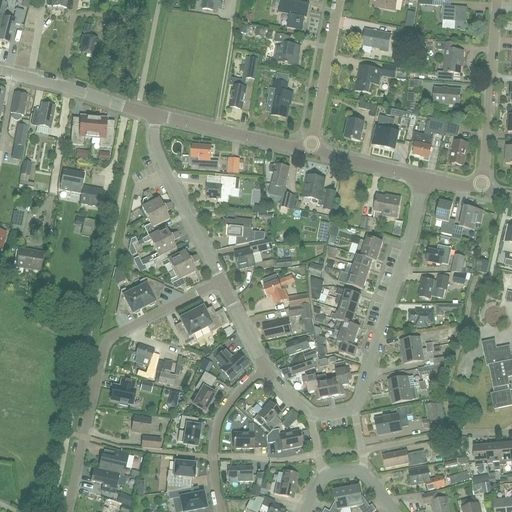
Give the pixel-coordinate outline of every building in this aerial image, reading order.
[(65,8),(66,0),(47,0),(47,6),(65,8)] [(203,0),(202,9),(213,11),(214,9),(222,10),(223,0),(203,0)] [(302,31),(304,18),(306,19),(309,4),(286,0),(280,0),(279,6),(278,14),(289,16),(286,28),(302,31)] [(397,0),(370,0),(369,7),(395,11),(397,0)] [(0,40),(10,43),(15,24),(20,26),(24,11),(16,9),(13,20),(2,17),(6,4),(0,2),(0,40)] [(443,7),(442,21),(456,22),(455,30),(465,31),(466,10),(457,9),(457,8),(443,7)] [(81,54),(93,56),(97,40),(90,39),(91,34),(88,34),(90,26),(85,25),(80,46),(82,47),(81,54)] [(238,33),(246,34),(247,27),(239,25),(238,33)] [(256,28),(255,36),(263,38),(264,30),(256,28)] [(396,36),(412,39),(414,32),(397,29),(396,36)] [(390,35),(365,31),(362,46),(380,49),(380,51),(387,53),(390,35)] [(297,68),(297,67),(296,67),(300,47),(301,47),(289,44),(290,38),(291,38),(291,37),(275,34),(274,42),(281,43),(281,47),(276,46),(273,62),(278,63),(285,64),(285,66),(297,68)] [(444,73),(460,74),(461,61),(462,62),(463,52),(455,51),(456,44),(442,43),(436,43),(435,50),(442,50),(442,51),(445,51),(444,73)] [(249,58),(245,79),(255,80),(258,60),(249,58)] [(384,65),(382,77),(394,79),(396,67),(384,65)] [(379,86),(382,71),(360,66),(355,92),(370,95),(372,85),(379,86)] [(286,118),(289,101),(291,101),(292,93),(286,92),(289,77),(278,75),(277,82),(273,81),(271,90),(275,90),(270,116),(286,118)] [(243,82),(230,79),(229,87),(233,87),(229,108),(242,110),(246,89),(242,88),(243,82)] [(422,80),(409,80),(408,89),(422,89),(422,80)] [(459,106),(460,90),(434,89),(433,104),(459,106)] [(23,116),(27,95),(15,92),(11,113),(23,116)] [(407,93),(406,109),(414,109),(415,101),(414,101),(414,93),(407,93)] [(378,105),(360,101),(358,108),(370,111),(369,116),(375,118),(378,105)] [(50,129),(54,106),(42,104),(39,115),(33,114),(31,125),(50,129)] [(418,114),(417,114),(406,112),(392,108),(390,116),(395,117),(396,116),(410,120),(408,125),(415,127),(418,114)] [(91,142),(94,118),(81,116),(80,128),(72,127),(70,144),(83,146),(84,137),(92,138),(91,142)] [(377,128),(373,145),(394,150),(398,133),(392,131),(395,119),(380,116),(377,128)] [(94,118),(91,142),(92,142),(91,142),(92,138),(100,139),(99,147),(111,148),(112,143),(114,131),(106,130),(107,119),(94,118)] [(443,136),(444,133),(447,122),(428,118),(424,135),(414,133),(412,143),(415,144),(413,155),(429,158),(431,147),(428,146),(431,134),(443,136)] [(25,147),(28,126),(29,121),(22,120),(21,125),(17,124),(14,145),(25,147)] [(344,138),(360,142),(364,124),(348,120),(344,138)] [(460,125),(447,122),(444,133),(458,136),(460,125)] [(463,166),(468,144),(455,141),(450,163),(463,166)] [(198,161),(210,162),(210,153),(213,154),(213,149),(211,149),(211,146),(192,145),(191,158),(198,158),(198,161)] [(96,156),(96,148),(84,147),(83,155),(96,156)] [(109,161),(109,153),(101,153),(101,161),(109,161)] [(21,174),(20,180),(28,182),(29,178),(26,178),(26,175),(29,176),(31,162),(22,161),(20,174),(21,174)] [(231,171),(227,171),(227,175),(236,176),(237,176),(238,161),(232,161),(231,171)] [(271,172),(274,173),(271,186),(284,189),(289,168),(275,165),(275,167),(272,166),(270,167),(269,168),(269,169),(269,171),(271,172)] [(63,172),(61,186),(72,188),(72,193),(81,194),(79,204),(100,207),(103,189),(82,185),(84,174),(73,172),(73,174),(63,172)] [(207,184),(206,198),(218,199),(218,202),(227,203),(228,196),(231,196),(232,187),(235,187),(235,179),(236,176),(223,174),(223,178),(222,178),(221,185),(207,184)] [(307,176),(303,198),(310,199),(310,201),(312,205),(323,207),(323,210),(331,211),(335,192),(327,191),(326,193),(322,192),(324,179),(307,176)] [(146,199),(143,200),(142,204),(143,207),(141,208),(150,225),(144,228),(148,237),(142,240),(144,244),(150,241),(157,254),(151,257),(157,270),(169,264),(176,277),(170,281),(173,287),(176,289),(185,284),(182,279),(195,273),(192,266),(193,264),(199,261),(196,256),(190,259),(188,258),(185,251),(172,258),(170,252),(176,249),(173,243),(174,240),(180,237),(177,232),(171,235),(169,234),(166,228),(159,232),(157,226),(169,220),(166,214),(167,211),(173,208),(170,203),(164,206),(162,205),(159,199),(154,201),(149,190),(143,193),(146,199)] [(283,192),(280,207),(291,210),(294,196),(292,195),(292,194),(283,192)] [(382,216),(397,219),(401,198),(390,197),(390,199),(377,196),(374,212),(382,213),(382,216)] [(452,236),(454,226),(455,221),(449,220),(453,205),(440,202),(435,220),(443,222),(440,233),(452,236)] [(20,242),(28,205),(18,203),(16,211),(13,210),(12,218),(13,219),(9,240),(20,242)] [(253,213),(266,214),(267,206),(254,205),(253,213)] [(452,236),(451,239),(459,240),(462,228),(474,231),(476,223),(480,224),(483,212),(464,208),(460,227),(454,226),(452,236)] [(91,237),(94,221),(76,217),(74,224),(83,226),(81,235),(91,237)] [(365,226),(364,231),(369,232),(371,233),(374,219),(367,218),(365,226)] [(227,229),(226,237),(240,238),(239,245),(254,242),(259,241),(260,235),(255,234),(251,234),(252,221),(238,220),(237,221),(225,220),(224,229),(227,229)] [(321,222),(320,229),(328,231),(329,224),(321,222)] [(511,224),(509,224),(503,246),(511,248),(511,224)] [(187,229),(178,232),(180,237),(189,235),(187,229)] [(262,229),(261,238),(272,239),(272,230),(262,229)] [(401,237),(402,230),(394,229),(393,235),(401,237)] [(371,233),(369,232),(366,241),(352,237),(350,242),(358,245),(358,246),(379,253),(383,243),(373,240),(375,234),(371,233)] [(329,237),(328,241),(328,243),(336,246),(338,240),(335,239),(329,237)] [(135,238),(131,240),(128,251),(131,256),(136,254),(132,245),(137,242),(135,238)] [(239,270),(255,266),(256,271),(277,266),(277,268),(292,267),(291,259),(276,261),(277,264),(276,259),(254,264),(252,254),(273,249),(270,239),(249,244),(250,249),(235,253),(239,270)] [(428,250),(426,262),(441,266),(441,264),(448,265),(451,248),(438,245),(436,252),(428,250)] [(351,254),(372,261),(376,263),(379,253),(358,246),(357,250),(362,252),(361,257),(351,254)] [(29,256),(30,251),(19,249),(16,267),(14,267),(13,274),(22,275),(23,268),(39,271),(42,253),(34,251),(33,257),(29,256)] [(372,261),(351,254),(350,259),(355,261),(354,266),(369,271),(372,261)] [(451,273),(454,273),(456,273),(461,273),(464,257),(454,255),(451,273)] [(138,257),(133,260),(139,273),(146,270),(144,265),(142,266),(138,257)] [(311,264),(308,274),(320,278),(323,268),(311,264)] [(346,269),(345,273),(366,280),(369,271),(354,266),(352,271),(346,269)] [(115,268),(112,280),(115,286),(124,280),(122,274),(122,270),(115,268)] [(345,273),(341,272),(337,282),(363,290),(366,280),(345,273)] [(456,273),(454,273),(452,282),(464,285),(467,275),(456,273)] [(263,282),(264,286),(264,287),(268,297),(273,295),(274,297),(272,298),(275,304),(288,299),(284,291),(287,290),(286,286),(287,285),(284,279),(278,282),(276,275),(262,280),(263,282)] [(446,291),(449,278),(438,276),(437,284),(433,284),(434,281),(423,279),(419,297),(430,299),(431,297),(443,299),(445,291),(446,291)] [(311,291),(321,294),(323,288),(322,287),(324,281),(311,277),(310,280),(311,291)] [(143,286),(135,290),(144,308),(148,306),(150,307),(154,305),(154,303),(155,302),(150,292),(153,289),(161,292),(164,286),(146,278),(140,281),(143,286)] [(144,308),(135,290),(128,294),(126,288),(118,292),(114,312),(121,313),(123,305),(127,304),(132,314),(133,314),(135,315),(139,313),(139,310),(144,308)] [(337,299),(358,306),(361,296),(346,291),(336,288),(335,294),(338,295),(337,299)] [(319,301),(321,294),(311,291),(312,299),(319,301)] [(301,307),(311,306),(309,294),(288,297),(290,307),(288,308),(288,309),(301,307)] [(358,306),(337,299),(335,304),(341,306),(339,311),(355,316),(358,306)] [(463,305),(436,305),(436,316),(444,316),(444,312),(455,312),(455,318),(463,318),(463,305)] [(314,326),(311,306),(301,307),(288,309),(290,317),(301,316),(301,320),(307,319),(308,327),(307,327),(308,334),(315,333),(314,326)] [(191,313),(200,331),(207,327),(210,333),(229,323),(222,310),(208,317),(203,307),(201,308),(199,307),(195,309),(195,311),(191,313)] [(355,316),(339,311),(338,316),(332,314),(330,318),(359,328),(352,325),(355,316)] [(409,324),(415,324),(415,328),(427,328),(427,324),(433,324),(433,311),(409,311),(409,324)] [(200,331),(191,313),(187,315),(185,314),(181,316),(181,318),(180,319),(185,331),(178,334),(184,346),(196,340),(193,335),(200,331)] [(316,322),(323,324),(325,317),(318,315),(316,322)] [(359,328),(330,318),(330,319),(336,320),(336,321),(337,321),(334,330),(335,331),(356,338),(359,328)] [(263,326),(266,340),(291,334),(288,320),(263,326)] [(233,333),(230,327),(224,330),(227,336),(233,333)] [(433,332),(433,335),(434,340),(441,339),(441,335),(452,333),(451,329),(433,332)] [(356,338),(335,331),(333,335),(339,337),(338,342),(337,342),(353,347),(356,338)] [(305,338),(286,345),(290,356),(309,349),(305,338)] [(402,353),(422,349),(420,338),(400,341),(402,353)] [(318,345),(326,348),(328,342),(320,339),(318,345)] [(509,346),(497,349),(495,339),(481,342),(483,351),(486,367),(488,366),(494,393),(490,394),(494,410),(511,406),(511,400),(510,391),(511,390),(511,389),(511,385),(509,385),(507,378),(511,377),(511,355),(511,356),(509,346)] [(353,347),(337,342),(335,347),(341,349),(339,354),(354,359),(358,349),(353,347)] [(135,355),(150,360),(154,350),(138,345),(135,355)] [(204,356),(210,353),(207,348),(201,351),(204,356)] [(424,361),(422,349),(402,353),(404,364),(424,361)] [(231,381),(247,366),(236,354),(232,358),(225,350),(215,359),(222,367),(220,369),(231,381)] [(306,362),(318,358),(315,350),(303,355),(306,362)] [(469,395),(480,355),(469,353),(459,393),(469,395)] [(447,357),(434,359),(434,360),(435,366),(444,364),(448,364),(447,357)] [(299,358),(292,361),(294,366),(301,364),(299,358)] [(169,375),(170,371),(162,369),(164,362),(158,361),(156,372),(157,372),(155,382),(158,383),(172,386),(174,376),(169,375)] [(315,369),(313,362),(290,370),(293,377),(315,369)] [(430,366),(431,374),(446,371),(444,364),(435,366),(430,366)] [(343,386),(343,387),(349,385),(348,381),(352,380),(349,369),(335,371),(337,379),(339,387),(343,386)] [(205,413),(215,394),(209,391),(216,378),(204,372),(195,388),(199,391),(191,405),(205,413)] [(326,374),(316,376),(317,383),(319,391),(315,392),(317,400),(330,397),(327,381),(326,374)] [(317,383),(316,376),(316,375),(302,378),(304,389),(308,389),(309,393),(315,392),(319,391),(317,383)] [(390,393),(410,389),(407,377),(388,381),(390,393)] [(337,379),(327,381),(330,397),(344,395),(343,387),(343,386),(339,387),(337,379)] [(114,386),(111,401),(135,406),(139,384),(121,380),(120,387),(114,386)] [(410,389),(390,393),(392,404),(417,400),(415,388),(410,389)] [(169,399),(177,401),(179,394),(170,393),(169,399)] [(409,416),(420,414),(418,401),(407,403),(409,416)] [(274,429),(277,426),(277,425),(272,421),(280,412),(269,402),(257,415),(264,422),(261,426),(258,429),(266,436),(268,433),(268,434),(274,428),(274,429)] [(445,424),(441,403),(437,404),(436,402),(424,405),(427,419),(421,420),(423,430),(440,427),(439,425),(445,424)] [(390,417),(376,420),(379,436),(401,431),(397,415),(390,416),(390,417)] [(151,419),(133,416),(131,432),(148,434),(151,419)] [(197,447),(200,426),(193,425),(194,418),(181,416),(179,428),(186,430),(186,433),(179,431),(177,442),(183,443),(183,445),(187,446),(187,447),(195,449),(195,447),(197,447)] [(266,436),(258,429),(253,423),(249,423),(249,433),(233,433),(233,449),(253,449),(253,442),(266,442),(266,436)] [(277,426),(274,429),(274,430),(272,431),(274,442),(280,441),(282,451),(302,447),(299,431),(279,435),(279,432),(280,432),(279,429),(278,429),(277,426)] [(161,438),(142,436),(141,448),(160,450),(161,438)] [(511,459),(511,444),(498,445),(500,465),(506,465),(506,462),(511,462),(511,468),(511,467),(511,459)] [(500,465),(498,445),(486,446),(488,464),(492,463),(495,471),(500,470),(500,465)] [(486,446),(474,447),(476,468),(482,467),(482,464),(488,464),(486,446)] [(409,464),(409,467),(418,465),(416,455),(408,457),(406,451),(383,456),(385,469),(409,464)] [(94,468),(94,469),(123,475),(127,456),(115,453),(113,459),(101,457),(98,469),(94,468)] [(193,478),(195,464),(174,462),(173,471),(167,471),(166,493),(168,493),(181,490),(182,485),(182,477),(193,478)] [(440,462),(435,464),(437,472),(443,471),(440,462)] [(228,478),(252,478),(252,467),(228,467),(228,478)] [(123,475),(94,469),(91,482),(103,484),(101,491),(114,494),(118,475),(123,476),(123,475)] [(425,482),(429,480),(427,469),(409,472),(411,485),(425,483),(425,482)] [(276,482),(274,495),(287,498),(289,492),(294,493),(296,487),(295,487),(298,475),(283,471),(280,483),(276,482)] [(451,485),(469,480),(466,471),(449,477),(451,485)] [(442,477),(429,480),(425,482),(425,483),(428,491),(445,487),(442,477)] [(472,478),(473,485),(481,483),(480,477),(472,478)] [(260,487),(259,495),(263,496),(264,494),(267,495),(268,490),(270,491),(271,484),(267,483),(261,482),(260,487)] [(491,492),(489,483),(489,482),(481,483),(473,485),(472,485),(474,495),(491,492)] [(181,490),(168,493),(169,500),(180,498),(182,511),(185,511),(206,508),(203,493),(189,496),(187,489),(183,490),(182,485),(181,490)] [(258,497),(259,495),(260,487),(254,485),(251,495),(258,497)] [(359,487),(347,489),(350,508),(357,507),(360,511),(374,511),(376,511),(372,505),(368,508),(362,499),(359,487)] [(350,508),(347,489),(334,491),(337,505),(336,505),(332,511),(330,511),(325,509),(323,511),(341,511),(343,510),(350,508)] [(447,498),(439,500),(437,492),(422,496),(424,505),(431,503),(433,511),(449,511),(447,504),(448,503),(447,498)] [(133,498),(120,493),(117,502),(129,507),(133,498)] [(268,511),(285,511),(286,510),(273,504),(275,501),(265,496),(264,497),(256,497),(253,502),(249,500),(245,508),(253,511),(256,511),(261,505),(270,509),(268,511)] [(506,511),(505,499),(493,500),(494,511),(506,511)]
